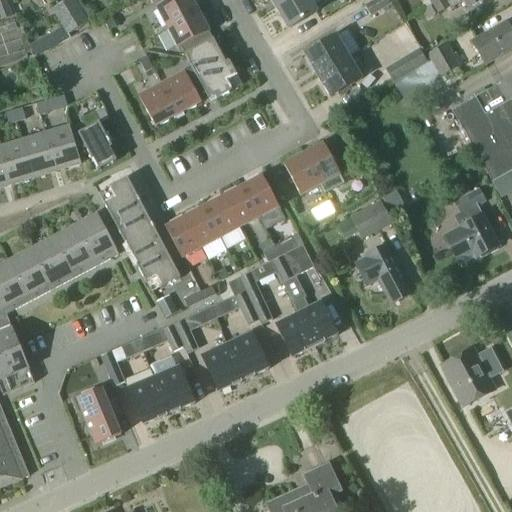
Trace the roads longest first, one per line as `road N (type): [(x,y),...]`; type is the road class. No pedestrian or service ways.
road 1 (residential): [(41,511),(511,284)]
road 2 (residential): [(94,60),(166,202),(303,131),(227,0)]
